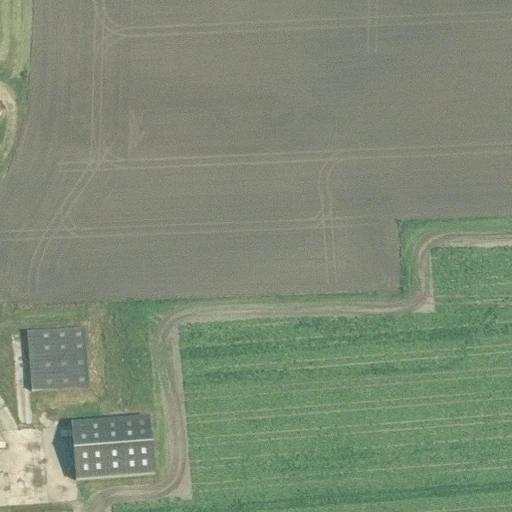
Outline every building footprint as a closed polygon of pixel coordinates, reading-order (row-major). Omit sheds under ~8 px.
[(159,12),(59,16),(60,51),(160,47),(159,12)] [(0,58),(52,60),(53,17),(0,15),(0,58)] [(279,87),(27,98),(29,144),(281,132),(279,87)] [(91,386),(86,329),(28,335),(33,391),(91,386)] [(72,426),(76,481),(155,475),(151,420),(72,426)]
